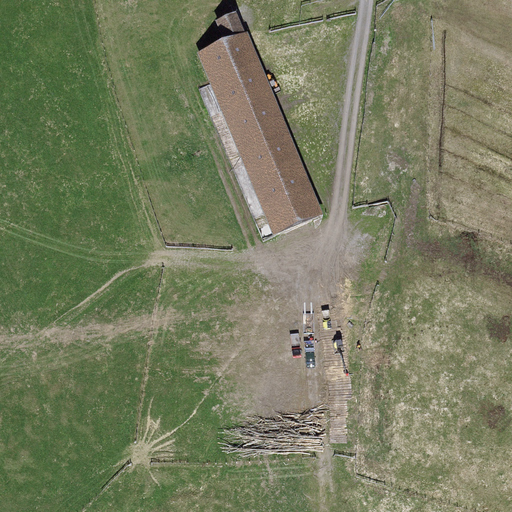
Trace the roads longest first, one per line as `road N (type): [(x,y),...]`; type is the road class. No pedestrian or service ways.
road 1 (track): [(0,376),(119,290),(150,256),(298,266),(341,241)]
road 2 (residential): [(368,0),(341,241)]
